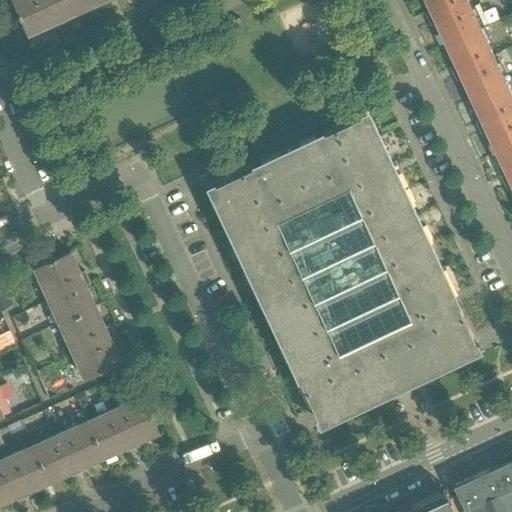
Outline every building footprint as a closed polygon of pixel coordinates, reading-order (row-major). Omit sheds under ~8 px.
[(61,18),(83,9),(78,0),(12,0),(19,13),(18,13),(20,19),(21,18),(28,34),(50,24),(52,28),(63,23),(61,18)] [(78,0),(83,9),(101,0),(104,0),(106,3),(108,2),(113,0),(78,0)] [(445,44),(483,26),(483,25),(480,27),(467,0),(424,0),(431,12),(426,14),(430,23),(435,21),(445,44)] [(471,98),(508,81),(508,80),(505,81),(480,28),(483,27),(483,26),(445,44),(456,66),(451,68),(456,78),(460,76),(471,98)] [(496,152),(511,144),(511,95),(506,82),(508,81),(471,98),(481,120),(476,122),(481,132),(485,130),(496,152)] [(367,110),(209,184),(320,421),(479,347),(367,110)] [(511,187),(511,144),(496,152),(506,175),(502,176),(506,186),(510,184),(511,187)] [(59,322),(95,306),(86,284),(90,282),(85,271),(80,273),(70,251),(55,258),(54,257),(49,259),(50,260),(34,267),(59,322)] [(0,306),(10,302),(3,286),(0,287),(0,286),(0,306)] [(95,306),(59,322),(84,377),(100,370),(101,371),(105,369),(105,368),(120,361),(110,339),(115,337),(114,335),(109,325),(105,327),(95,306)] [(0,347),(15,341),(10,331),(0,335),(0,347)] [(30,375),(25,364),(11,371),(16,381),(30,375)] [(88,400),(84,391),(77,394),(81,403),(88,400)] [(87,420),(104,456),(125,446),(127,451),(138,445),(136,441),(158,431),(151,415),(152,415),(150,410),(149,410),(142,395),(87,420)] [(82,466),(104,456),(87,420),(32,445),(49,480),(71,471),(73,475),(82,471),(84,470),(82,466)] [(28,490),(49,480),(32,445),(0,459),(0,502),(16,495),(18,500),(21,498),(30,494),(28,490)] [(511,511),(511,457),(454,484),(455,487),(466,511),(511,511)] [(444,499),(441,491),(440,490),(412,503),(415,510),(410,511),(394,511),(392,511),(458,511),(451,496),(444,499)]
